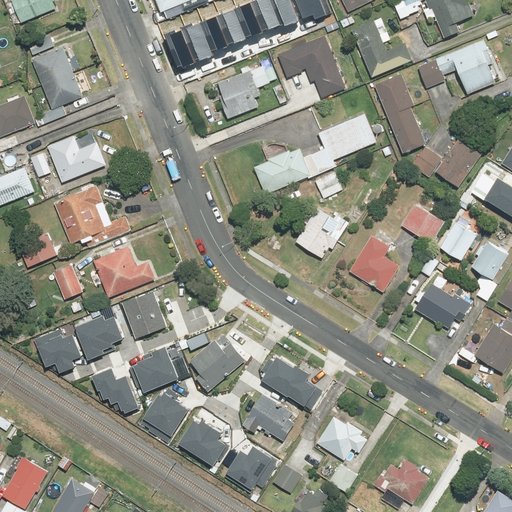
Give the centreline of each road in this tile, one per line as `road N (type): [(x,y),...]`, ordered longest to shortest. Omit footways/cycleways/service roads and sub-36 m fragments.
road 1 (residential): [(246,278),(211,232),(112,0)]
road 2 (residential): [(511,446),(288,307)]
road 3 (residential): [(246,278),(211,311),(76,370)]
road 4 (residential): [(288,307),(225,410)]
